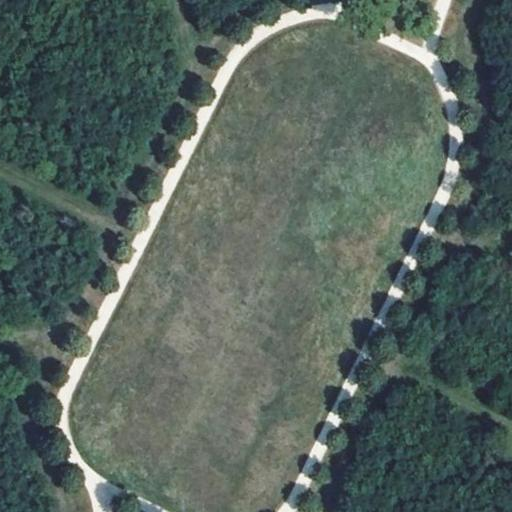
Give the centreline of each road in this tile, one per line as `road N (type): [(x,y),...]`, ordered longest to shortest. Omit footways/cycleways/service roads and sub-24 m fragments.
road 1 (track): [(346,10),(282,21),(239,47),(66,399),(64,443),(76,465),(136,511)]
road 2 (track): [(284,511),(439,207),(455,160),(454,117),(426,50)]
road 3 (track): [(511,427),(364,355)]
road 4 (track): [(0,167),(143,238)]
